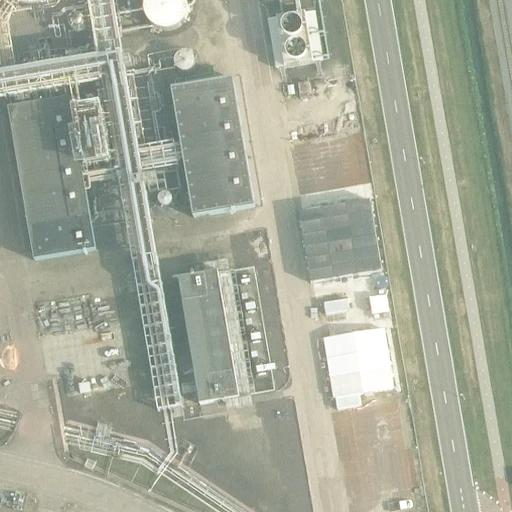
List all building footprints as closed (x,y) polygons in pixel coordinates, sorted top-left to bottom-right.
[(201,11),(201,10),(200,3),(198,0),(161,0),(161,1),(159,6),(159,9),(160,17),(162,21),(164,24),(170,29),(174,30),(178,31),(186,30),(189,29),(193,26),(197,22),(199,20),(200,15),(201,11)] [(235,79),(174,90),(194,218),(256,206),(235,79)] [(92,219),(71,97),(10,107),(35,257),(96,247),(92,219)] [(354,141),(299,151),(301,167),(357,157),(354,141)] [(219,270),(179,276),(200,403),(240,396),(219,270)]
